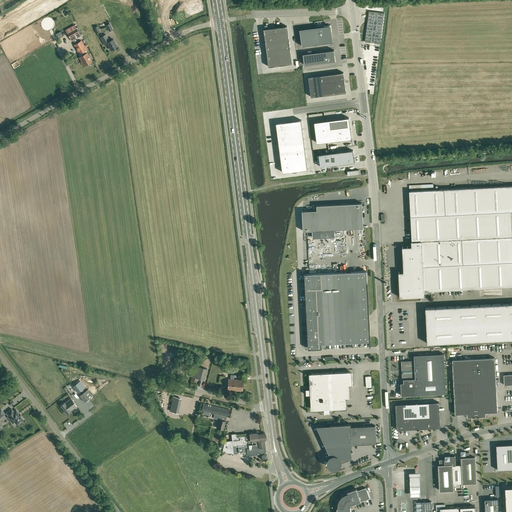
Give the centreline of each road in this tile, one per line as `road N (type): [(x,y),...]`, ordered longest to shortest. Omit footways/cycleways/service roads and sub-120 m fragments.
road 1 (secondary): [(269,405),(219,21)]
road 2 (unclassified): [(388,464),(363,102)]
road 3 (unclassified): [(0,137),(186,31),(219,21)]
road 4 (unclassified): [(118,511),(0,355)]
road 5 (unclassified): [(269,405),(129,375)]
road 6 (unknown): [(374,198),(411,182),(511,175)]
road 7 (unknown): [(511,297),(380,306)]
road 8 (unclassified): [(388,464),(511,426)]
